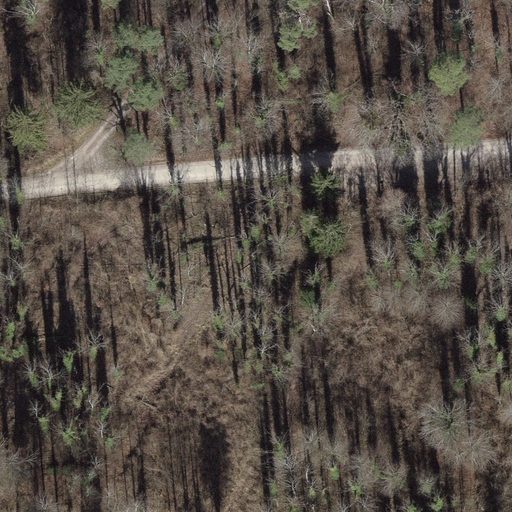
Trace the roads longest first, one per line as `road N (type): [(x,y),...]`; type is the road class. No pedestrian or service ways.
road 1 (track): [(65,184),(511,145)]
road 2 (track): [(65,184),(203,0)]
